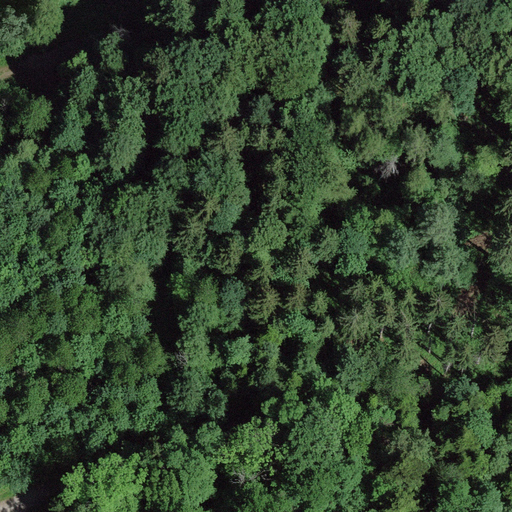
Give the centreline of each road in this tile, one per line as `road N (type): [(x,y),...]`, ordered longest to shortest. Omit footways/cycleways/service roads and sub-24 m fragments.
road 1 (track): [(494,511),(349,430),(251,423),(159,447),(3,511)]
road 2 (track): [(218,0),(0,71)]
